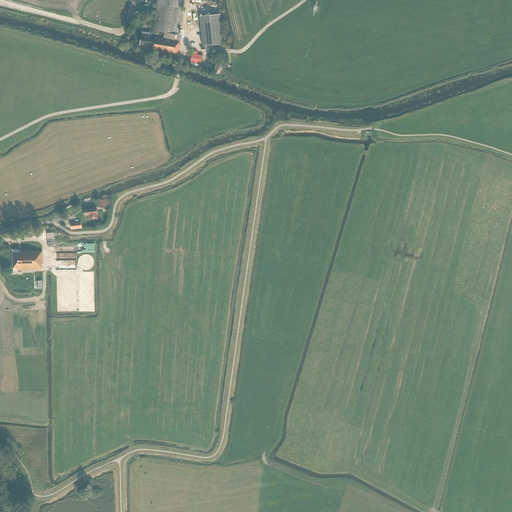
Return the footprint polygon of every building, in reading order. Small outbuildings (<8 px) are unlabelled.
[(177,34),(178,34),(183,9),(181,9),(182,0),(157,0),(152,36),(151,35),(151,33),(142,32),(141,36),(139,45),(149,47),(148,52),(178,57),(180,44),(179,44),(180,38),(176,38),(177,34)] [(220,14),(200,16),(203,46),(223,44),(220,14)] [(190,54),(189,61),(199,63),(200,55),(190,54)] [(220,76),(224,66),(223,66),(223,64),(217,61),(213,73),(220,76)] [(99,200),(100,208),(110,207),(109,199),(106,199),(99,200)] [(96,209),(91,209),(83,210),(84,216),(89,215),(90,220),(98,219),(96,209)] [(43,265),(42,252),(21,252),(19,252),(18,250),(12,250),(12,253),(12,270),(13,270),(13,272),(17,272),(17,271),(32,271),(32,272),(42,271),(42,265),(43,265)]
